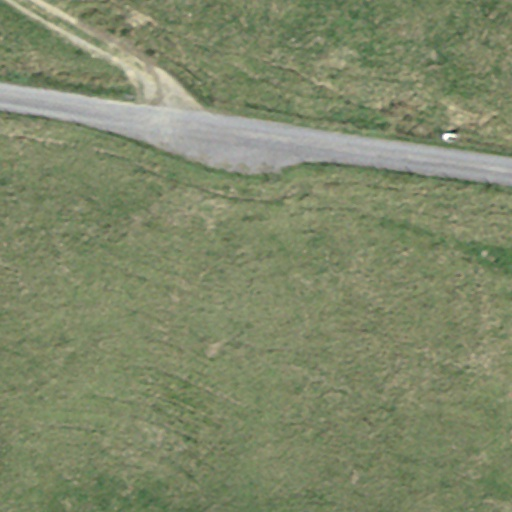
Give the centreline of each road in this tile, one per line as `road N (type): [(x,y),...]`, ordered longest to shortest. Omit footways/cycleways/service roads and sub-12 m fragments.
road 1 (unclassified): [(511,173),(0,103)]
road 2 (track): [(153,125),(147,85),(90,37),(5,0)]
